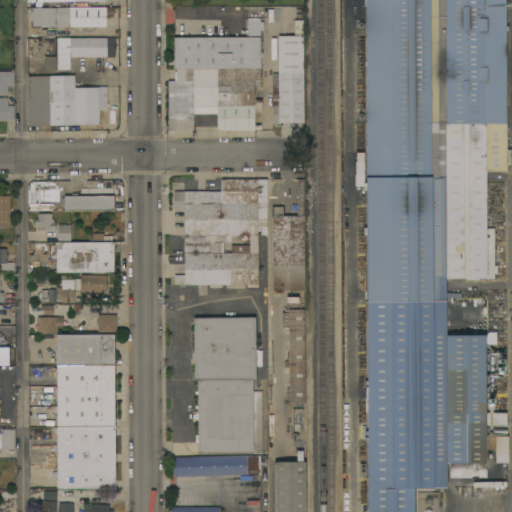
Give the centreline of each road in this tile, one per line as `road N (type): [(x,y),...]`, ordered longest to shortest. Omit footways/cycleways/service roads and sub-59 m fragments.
road 1 (residential): [(143,0),(147,511)]
road 2 (residential): [(0,157),(298,155)]
